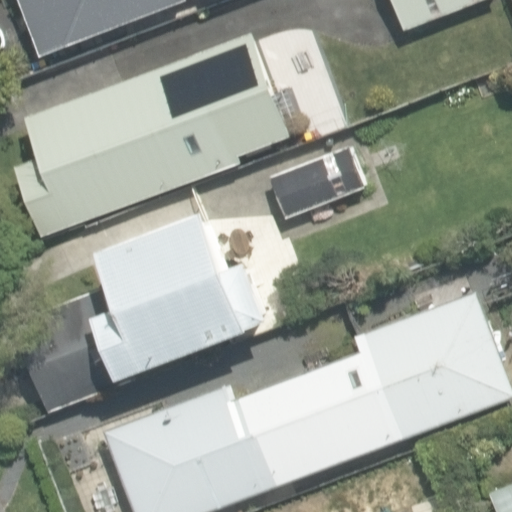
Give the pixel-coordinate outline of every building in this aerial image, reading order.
[(24,0),(45,54),(186,0),(24,0)] [(398,0),(409,27),(483,0),(398,0)] [(21,163),(45,232),(309,142),(272,34),(31,116),(44,155),(21,163)] [(273,173),(289,216),(370,186),(355,143),(273,173)] [(33,330),(65,414),(269,337),(266,329),(286,322),(263,263),(244,270),(222,212),(111,254),(127,295),(33,330)] [(109,428),(139,511),(207,511),(511,398),(511,369),(481,288),(358,333),(365,349),(236,397),(230,383),(109,428)] [(414,511),(419,510),(405,473),(334,500),(338,511),(414,511)] [(511,511),(511,483),(493,490),(500,511),(511,511)]
